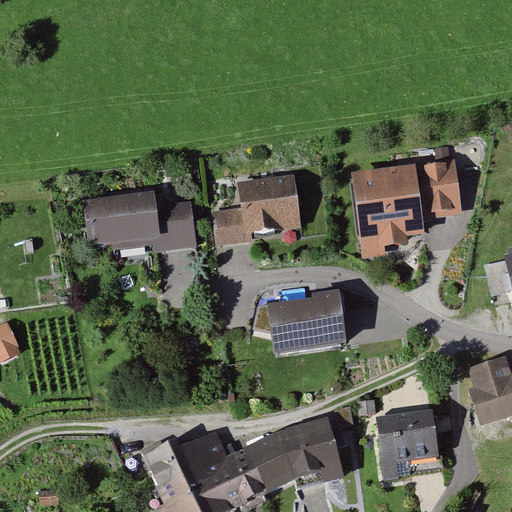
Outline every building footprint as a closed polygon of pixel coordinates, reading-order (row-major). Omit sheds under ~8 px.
[(462,166),(364,175),(371,259),(390,258),(389,249),(416,247),(415,238),(437,236),(435,219),(467,216),(462,166)] [(250,210),(221,214),(226,250),(256,246),(255,236),(314,229),(308,177),(247,185),(250,210)] [(168,195),(96,203),(101,249),(160,243),(161,253),(204,249),(199,201),(168,204),(168,195)] [(355,299),(278,308),(284,356),(361,347),(355,299)] [(481,390),(493,427),(511,420),(511,362),(482,372),(487,388),(481,390)] [(441,413),(387,418),(391,477),(416,475),(415,461),(445,458),(441,413)] [(247,511),(350,464),(329,419),(236,462),(222,432),(155,463),(177,510),(173,511),(247,511)] [(511,426),(494,432),(511,489),(511,426)]
